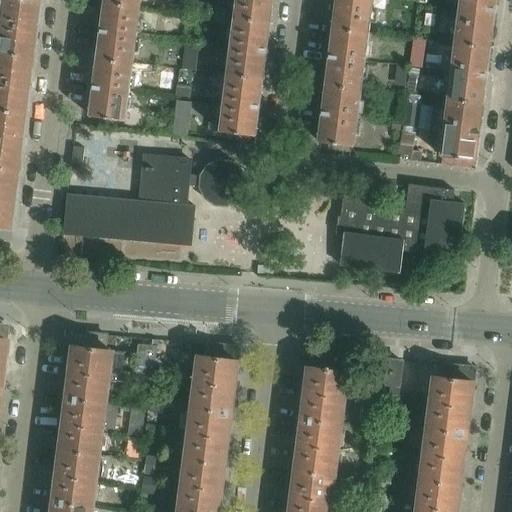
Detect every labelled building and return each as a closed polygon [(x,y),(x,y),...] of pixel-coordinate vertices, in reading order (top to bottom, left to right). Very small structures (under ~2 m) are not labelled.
[(42,0),(7,0),(2,41),(37,46),(42,0)] [(274,0),(238,0),(236,19),(271,24),(274,0)] [(374,0),(338,0),(335,29),(370,34),(374,0)] [(462,0),(457,44),(492,48),(496,13),(497,0),(462,0)] [(141,8),(106,3),(99,61),(134,66),(141,8)] [(211,4),(197,3),(196,11),(210,13),(211,4)] [(271,24),(236,19),(229,76),(264,81),(271,24)] [(370,34),(335,29),(328,86),(363,90),(370,34)] [(415,38),(413,65),(425,66),(428,39),(415,38)] [(37,46),(2,41),(0,60),(0,97),(30,101),(37,46)] [(189,43),(184,61),(198,65),(202,47),(189,43)] [(492,48),(457,44),(450,100),(485,105),(492,48)] [(134,66),(99,61),(92,118),(93,117),(126,121),(126,122),(127,122),(134,66)] [(398,68),(397,84),(407,84),(408,68),(398,68)] [(264,81),(229,76),(222,133),(223,133),(223,132),(256,136),(256,137),(257,137),(264,81)] [(418,78),(409,77),(407,93),(416,94),(418,78)] [(363,90),(328,86),(320,143),(321,143),(354,148),(355,149),(363,90)] [(408,95),(406,128),(433,129),(434,105),(422,104),(423,96),(408,95)] [(30,101),(0,97),(0,154),(23,157),(30,101)] [(485,105),(450,100),(442,158),(443,158),(443,157),(477,161),(477,162),(485,105)] [(161,116),(160,129),(171,131),(172,118),(161,116)] [(402,153),(413,155),(417,133),(405,131),(402,153)] [(75,146),(73,166),(83,168),(86,147),(75,146)] [(23,157),(0,154),(0,226),(12,228),(14,226),(23,157)] [(191,161),(180,160),(174,159),(174,158),(162,157),(162,158),(145,157),(141,203),(70,196),(67,233),(192,244),(195,207),(186,206),(188,186),(202,188),(207,198),(216,205),(228,206),(238,201),(245,192),(245,180),(241,170),(231,164),(220,163),(210,167),(204,177),(189,175),(191,161)] [(342,266),(401,274),(404,251),(426,254),(425,260),(458,264),(466,204),(454,203),(456,191),(410,185),(407,212),(395,210),(396,203),(345,196),(342,217),(340,217),(337,234),(346,235),(342,266)] [(384,187),(367,185),(366,194),(383,196),(384,187)] [(276,268),(259,267),(259,275),(275,276),(276,268)] [(107,336),(78,334),(76,348),(106,351),(107,336)] [(241,348),(202,345),(201,357),(239,362),(241,348)] [(106,351),(76,348),(69,397),(107,402),(114,352),(106,351)] [(313,355),(311,369),(348,373),(350,358),(313,355)] [(232,413),(239,362),(201,357),(194,408),(232,413)] [(401,387),(404,363),(385,361),(382,385),(401,387)] [(446,366),(444,378),(474,382),(476,369),(446,366)] [(348,373),(311,369),(304,420),(342,424),(348,373)] [(468,432),(471,407),(474,382),(444,378),(436,377),(430,428),(468,432)] [(107,402),(69,397),(63,449),(100,454),(107,402)] [(133,407),(131,422),(145,424),(147,409),(133,407)] [(232,413),(194,408),(188,462),(226,467),(229,441),(232,413)] [(342,424),(304,420),(298,472),(335,476),(342,424)] [(468,432),(430,428),(424,480),(461,485),(468,432)] [(100,454),(63,449),(56,501),(94,505),(100,454)] [(219,511),(226,467),(188,462),(181,511),(219,511)] [(330,511),(335,476),(298,472),(292,511),(330,511)] [(160,479),(144,477),(143,494),(159,496),(160,479)] [(457,511),(461,485),(424,480),(419,511),(457,511)] [(93,511),(94,505),(56,501),(54,511),(93,511)]
